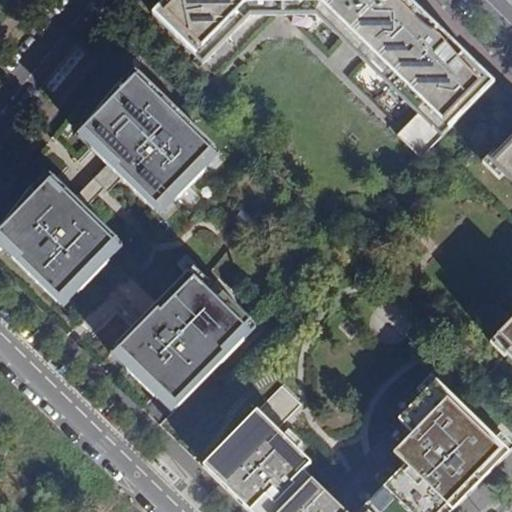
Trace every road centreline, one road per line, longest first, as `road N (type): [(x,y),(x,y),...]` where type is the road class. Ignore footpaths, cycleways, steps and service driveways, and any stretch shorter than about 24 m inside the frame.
road 1 (residential): [(0,339),(181,511)]
road 2 (tertiary): [(99,0),(0,122)]
